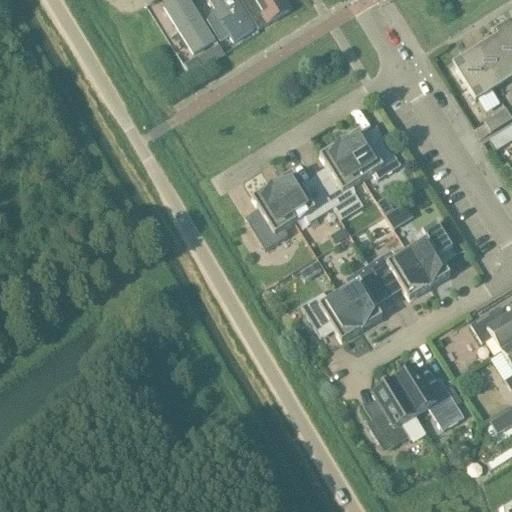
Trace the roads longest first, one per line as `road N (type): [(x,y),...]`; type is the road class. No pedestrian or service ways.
road 1 (unclassified): [(355,511),(50,0)]
road 2 (residential): [(399,73),(216,186)]
road 3 (residential): [(511,245),(399,73)]
road 4 (residential): [(357,371),(511,274)]
